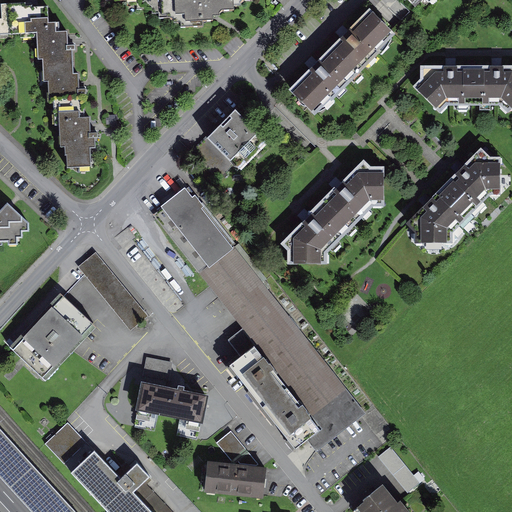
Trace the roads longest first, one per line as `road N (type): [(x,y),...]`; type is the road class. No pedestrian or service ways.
road 1 (residential): [(338,511),(87,224)]
road 2 (unclassified): [(87,224),(305,0)]
road 3 (unclassified): [(0,318),(87,224)]
road 4 (residential): [(87,224),(0,141)]
